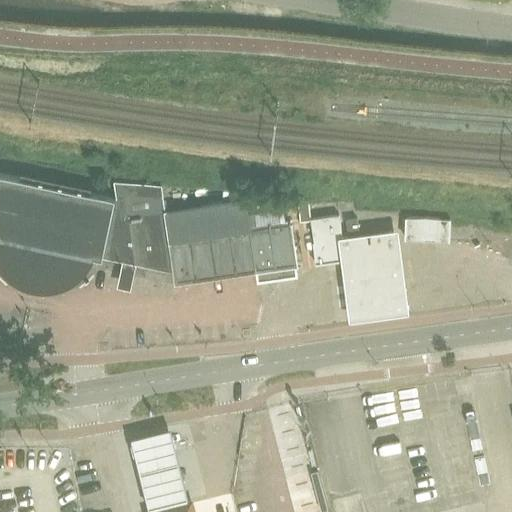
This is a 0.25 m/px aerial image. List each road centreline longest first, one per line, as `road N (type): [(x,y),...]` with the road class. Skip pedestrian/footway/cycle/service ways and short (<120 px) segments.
road 1 (secondary): [(0,407),(511,328)]
road 2 (unclassified): [(511,29),(312,0)]
